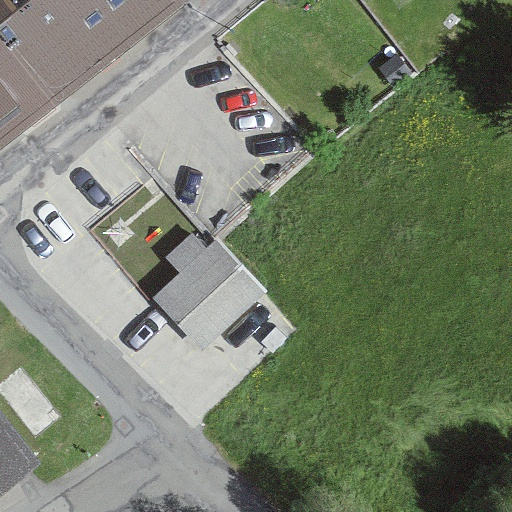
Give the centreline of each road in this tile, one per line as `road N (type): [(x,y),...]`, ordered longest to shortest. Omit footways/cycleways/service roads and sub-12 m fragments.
road 1 (unclassified): [(0,198),(226,0)]
road 2 (unclassified): [(169,463),(0,273)]
